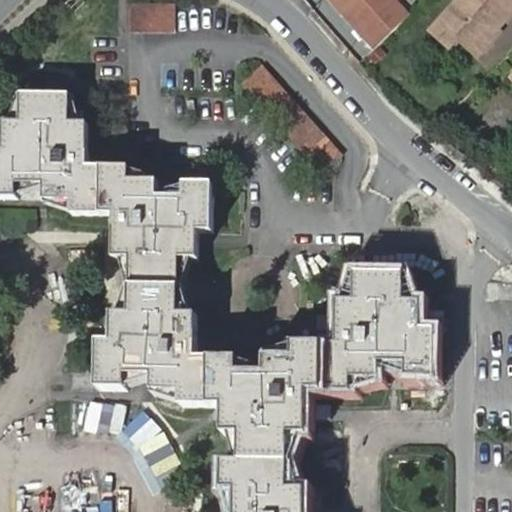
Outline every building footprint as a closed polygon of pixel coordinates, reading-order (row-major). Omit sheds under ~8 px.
[(333,0),(372,43),(379,37),(408,10),(399,0),(333,0)] [(501,12),(506,18),(511,12),(511,0),(453,0),(437,16),(456,34),(472,50),(494,29),(489,24),(501,12)] [(175,5),(131,5),(130,31),(175,31),(175,5)] [(494,29),(506,18),(501,12),(489,24),(494,29)] [(456,34),(437,16),(429,23),(447,43),(456,34)] [(342,153),(263,67),(243,86),(322,173),(342,153)] [(45,98),(66,98),(66,78),(45,78),(45,98)] [(72,215),(104,216),(104,169),(89,169),(89,126),(70,126),(71,98),(66,98),(45,98),(22,97),(21,125),(4,125),(4,152),(0,151),(0,198),(18,199),(19,187),(45,187),(45,202),(72,203),(72,215)] [(133,261),(132,289),(183,289),(183,284),(184,260),(199,261),(200,233),(213,232),(213,187),(185,186),(186,199),(160,199),(160,184),(131,183),(131,170),(104,169),(104,216),(116,217),(116,259),(133,261)] [(340,346),(325,346),(324,392),(352,393),(352,379),(380,379),(380,364),(407,364),(407,377),(437,378),(436,331),(424,331),(423,304),(406,304),(406,276),(357,276),(357,303),(340,303),(340,330),(340,346)] [(183,289),(132,289),(132,316),(115,316),(114,344),(101,344),(101,389),(129,390),(130,377),(154,378),(154,385),(155,392),(183,394),(183,407),(211,407),(211,359),(198,358),(198,351),(198,318),(183,316),(183,289)] [(211,359),(211,407),(225,408),(225,433),(243,434),(243,464),(293,465),(294,436),(310,436),(310,392),(324,392),(325,346),(295,346),(294,358),(267,359),(267,374),(259,373),(240,373),(241,360),(211,359)] [(293,465),(243,464),(227,463),(227,492),(238,493),(238,511),(309,511),(309,492),(292,490),(293,465)]
